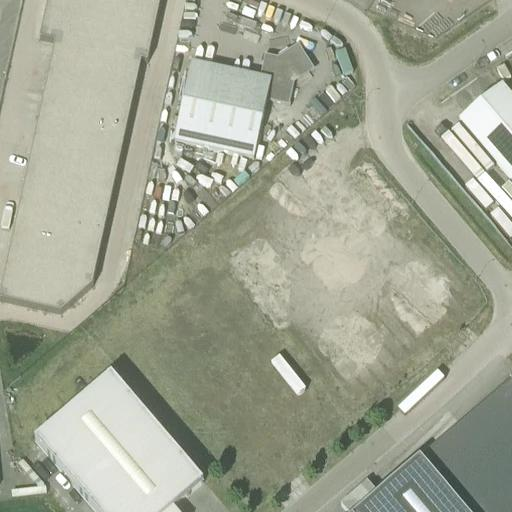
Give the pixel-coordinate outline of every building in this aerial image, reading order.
[(54,46),(76,50),(86,0),(48,0),(39,43),(54,46)] [(86,0),(76,50),(111,58),(124,0),(86,0)] [(124,0),(111,58),(142,65),(148,66),(162,0),(124,0)] [(142,65),(111,58),(76,50),(54,46),(47,78),(135,97),(142,65)] [(254,163),(267,104),(290,109),(290,108),(286,107),(291,84),(309,72),(297,53),(278,65),(265,62),(267,57),(265,57),(260,80),(192,65),(174,145),(254,163)] [(135,97),(47,78),(41,110),(128,129),(135,97)] [(511,184),(511,99),(511,98),(502,87),(459,123),(511,184)] [(41,110),(34,143),(121,161),(128,129),(41,110)] [(317,142),(197,244),(339,410),(446,318),(445,318),(460,305),(458,302),(456,304),(317,142)] [(114,194),(121,161),(34,143),(27,175),(114,194)] [(27,175),(20,208),(106,226),(114,194),(27,175)] [(99,258),(106,226),(20,208),(13,240),(99,258)] [(6,272),(92,291),(99,258),(13,240),(6,272)] [(92,291),(6,272),(0,299),(0,304),(61,318),(92,291)] [(35,444),(92,511),(175,511),(174,510),(203,485),(112,378),(35,444)] [(511,511),(511,382),(360,511),(511,511)]
